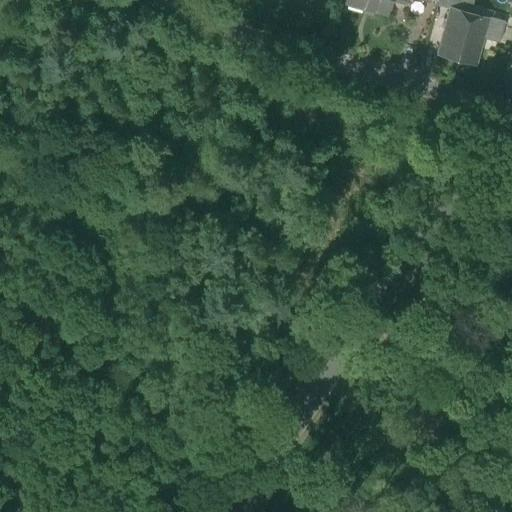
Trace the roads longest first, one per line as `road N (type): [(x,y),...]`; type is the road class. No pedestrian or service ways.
road 1 (tertiary): [(237,511),(511,146)]
road 2 (unclassified): [(511,110),(233,29),(163,0)]
